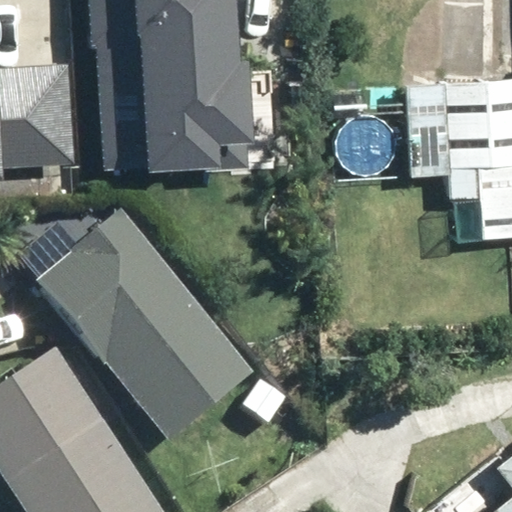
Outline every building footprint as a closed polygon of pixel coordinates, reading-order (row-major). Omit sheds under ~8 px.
[(241,156),(239,0),(92,0),(94,172),(207,171),(207,157),(241,156)] [(286,0),(245,0),(245,10),(286,9),(286,0)] [(0,156),(74,158),(75,59),(0,57),(0,156)] [(511,70),(404,72),(405,164),(451,164),(451,193),(479,193),(480,230),(511,229),(511,70)] [(256,366),(124,206),(33,281),(166,441),(256,366)] [(166,511),(58,344),(0,381),(0,472),(25,511),(166,511)] [(511,511),(511,447),(499,458),(511,472),(511,486),(481,511),(511,511)]
